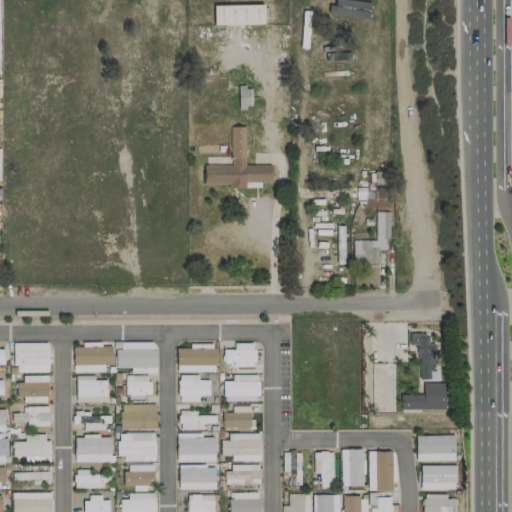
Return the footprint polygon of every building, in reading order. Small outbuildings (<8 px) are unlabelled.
[(145,212),(75,213),(70,207),(53,208),(45,1),(45,0),(368,0),(366,16),(375,16),(378,174),(146,171),(145,212)] [(388,206),(386,171),(374,171),(374,186),(356,187),(357,200),(365,199),(365,207),(388,206)] [(353,240),(352,261),(379,261),(379,250),(385,250),(385,239),(389,239),(389,211),(376,211),(375,240),(353,240)] [(417,379),(434,379),(435,343),(427,343),(428,333),(409,333),(409,345),(418,345),(417,379)] [(110,345),(101,345),(100,341),(82,342),(83,346),(73,346),(73,372),(103,372),(103,363),(111,364),(110,345)] [(150,341),(155,348),(156,372),(131,372),(130,367),(116,367),(115,349),(121,349),(121,341),(150,341)] [(48,372),(48,342),(13,343),(14,372),(48,372)] [(251,342),(252,365),(233,367),(233,361),(220,360),(221,355),(223,355),(223,350),(235,349),(233,342),(251,342)] [(214,343),(189,344),(189,347),(176,347),(176,372),(214,371),(214,343)] [(225,400),(256,401),(255,396),(258,395),(259,380),(256,380),(256,373),(232,374),(232,380),(222,381),(222,395),(225,395),(225,400)] [(209,379),(198,379),(198,374),(178,374),(178,401),(198,401),(198,395),(209,395),(209,379)] [(47,401),(47,375),(22,375),(22,382),(16,382),(16,401),(47,401)] [(106,379),(94,380),(94,375),(76,375),(75,402),(105,401),(106,379)] [(142,398),(128,399),(128,393),(125,394),(124,375),(147,375),(147,381),(150,381),(150,393),(143,394),(142,398)] [(154,428),(120,429),(118,411),(122,411),(122,404),(154,404),(154,428)] [(250,404),(249,426),(222,427),(222,413),(231,412),(231,405),(250,404)] [(44,425),(11,425),(11,414),(23,414),(23,407),(46,406),(44,425)] [(109,415),(89,416),(89,412),(82,412),(80,410),(73,411),(74,415),(72,416),(72,423),(83,422),(83,429),(104,428),(103,422),(110,422),(109,415)] [(202,430),(202,423),(215,423),(215,415),(195,415),(195,411),(177,410),(177,429),(202,430)] [(154,459),(123,460),(122,453),(116,454),(115,441),(119,440),(119,432),(153,431),(154,459)] [(214,437),(200,437),(200,432),(175,432),(176,462),(214,461),(214,437)] [(257,432),(227,433),(228,439),(220,439),(220,456),(231,454),(230,460),(260,460),(257,432)] [(110,436),(97,437),(97,433),(82,434),(83,437),(74,437),(75,460),(110,460),(110,436)] [(11,441),(11,456),(24,456),(24,461),(48,462),(48,434),(24,434),(24,441),(11,441)] [(454,460),(454,434),(415,435),(415,460),(454,460)] [(339,449),(340,485),(362,485),(362,449),(339,449)] [(366,490),(392,491),(392,472),(394,472),(394,451),(367,450),(366,490)] [(283,451),(282,475),(299,475),(300,452),(283,451)] [(313,473),(319,473),(319,486),(333,486),(332,451),(313,452),(313,473)] [(257,483),(231,483),(229,477),(223,477),(224,470),(231,470),(230,464),(258,463),(257,483)] [(151,464),(153,484),(123,485),(122,471),(127,471),(128,465),(151,464)] [(420,465),(420,490),(455,489),(455,464),(420,465)] [(178,489),(215,489),(214,466),(177,466),(178,489)] [(40,471),(12,471),(12,479),(49,478),(49,468),(39,468),(40,471)] [(108,473),(88,474),(87,468),(74,469),(75,474),(72,474),(74,487),(102,487),(101,481),(108,480),(108,473)] [(49,511),(49,491),(12,492),(11,511),(49,511)] [(227,511),(227,499),(232,498),(232,492),(256,491),(256,497),(259,497),(259,511),(227,511)] [(154,492),(154,511),(119,511),(119,498),(127,499),(127,492),(154,492)] [(308,511),(309,493),(285,493),(285,504),(281,504),(280,511),(308,511)] [(446,493),(422,494),(422,511),(455,511),(455,498),(446,498),(446,493)] [(100,494),(88,495),(87,500),(82,500),(82,511),(97,511),(107,511),(108,500),(100,500),(100,494)] [(212,511),(213,495),(187,494),(186,511),(212,511)] [(311,511),(337,511),(338,494),(312,494),(311,511)] [(369,511),(398,511),(399,505),(390,505),(390,495),(369,496),(369,511)] [(365,511),(365,496),(341,496),(341,511),(365,511)]
